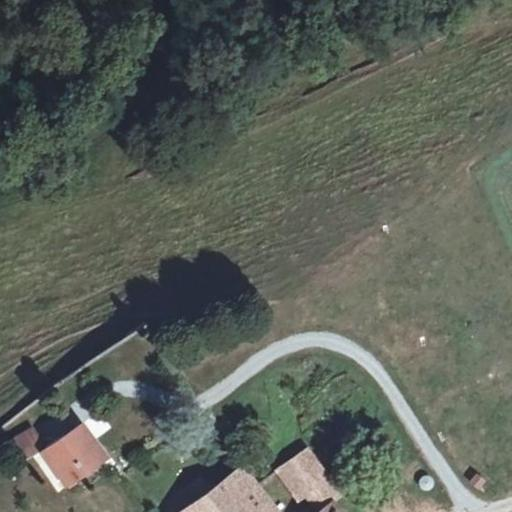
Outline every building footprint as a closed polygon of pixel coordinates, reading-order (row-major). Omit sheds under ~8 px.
[(61,485),(103,455),(80,424),(38,454),(61,485)] [(41,448),(30,426),(3,440),(15,462),(41,448)] [(334,508),(343,502),(375,481),(358,453),(329,471),(307,439),(291,450),(321,490),(334,508)] [(291,450),(275,461),(304,502),(321,490),(291,450)] [(268,511),(236,467),(174,511),(268,511)] [(334,508),(328,511),(348,511),(343,502),(334,508)]
